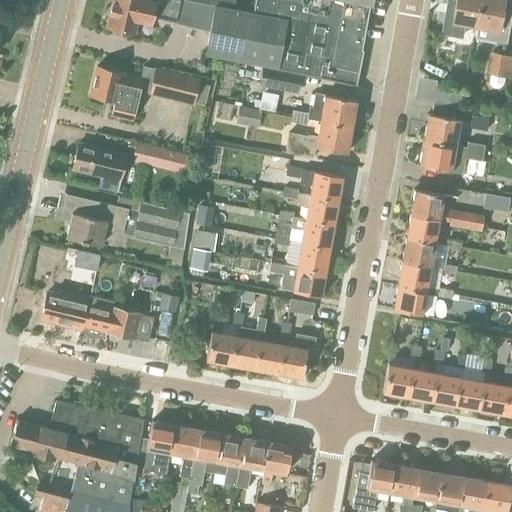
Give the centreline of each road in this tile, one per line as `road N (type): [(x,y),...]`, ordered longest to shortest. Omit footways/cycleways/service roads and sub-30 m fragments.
road 1 (residential): [(334,415),(412,0)]
road 2 (residential): [(334,415),(0,350)]
road 3 (tertiary): [(0,259),(61,0)]
road 4 (residential): [(511,448),(334,415)]
